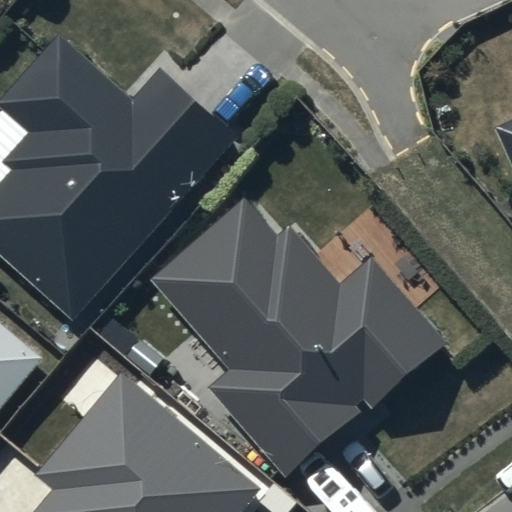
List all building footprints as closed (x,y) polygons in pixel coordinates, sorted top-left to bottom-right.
[(19,177),(0,197),(0,253),(80,326),(245,144),(166,74),(138,104),(66,40),(2,110),(36,140),(10,169),(19,177)] [(511,129),(500,134),(511,160),(511,129)] [(250,204),(157,285),(234,375),(214,394),(294,485),(368,418),(363,413),(370,405),(380,416),(455,350),(378,263),(348,289),(296,231),(283,241),(250,204)] [(0,425),(50,366),(0,323),(0,425)] [(255,511),(269,496),(127,380),(42,481),(59,497),(46,511),(255,511)]
